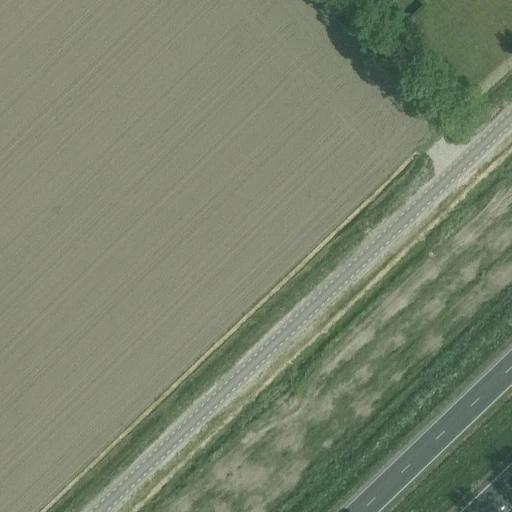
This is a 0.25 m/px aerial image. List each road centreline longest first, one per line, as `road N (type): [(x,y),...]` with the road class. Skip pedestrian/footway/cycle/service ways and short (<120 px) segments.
road 1 (unclassified): [(104,511),(511,118)]
road 2 (trunk): [(511,365),(358,511)]
